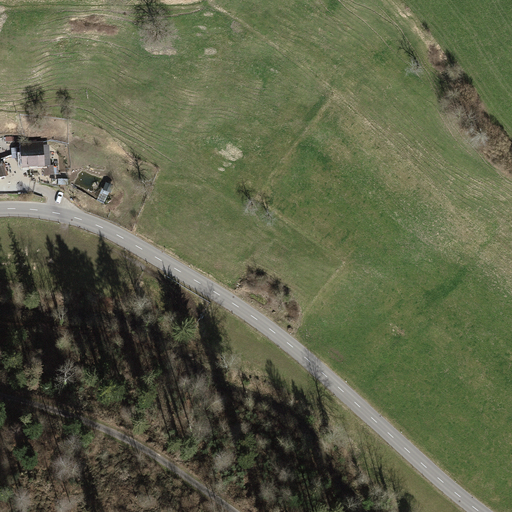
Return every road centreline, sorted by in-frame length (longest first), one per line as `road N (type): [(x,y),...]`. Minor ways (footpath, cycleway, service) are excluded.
road 1 (tertiary): [(0,208),(89,222),(226,298),(480,511)]
road 2 (track): [(240,511),(125,438),(0,396)]
